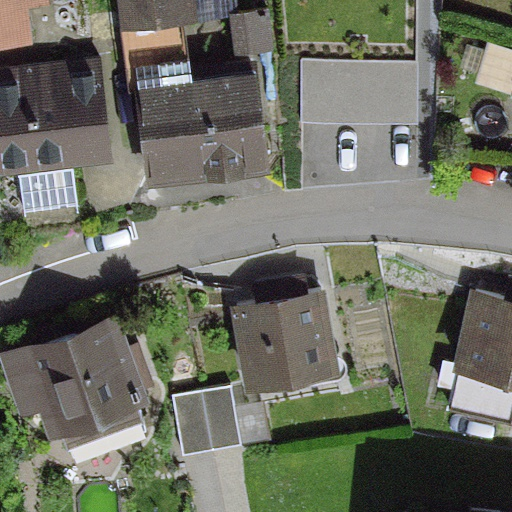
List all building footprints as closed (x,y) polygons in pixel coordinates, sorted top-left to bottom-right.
[(115,0),(119,34),(178,28),(177,21),(185,20),(183,0),(115,0)] [(234,50),(266,46),(262,9),(229,12),(234,50)] [(66,153),(106,148),(95,57),(0,68),(0,161),(13,160),(19,210),(72,203),(66,153)] [(158,73),(132,76),(145,170),(261,155),(250,71),(181,80),(178,57),(156,59),(158,73)] [(417,62),(302,61),(302,122),(417,124),(417,62)] [(255,299),(232,303),(246,381),(330,365),(315,288),(286,294),(283,280),(252,285),(255,299)] [(506,419),(511,393),(511,292),(503,290),(501,296),(472,289),(454,363),(440,359),(435,380),(449,383),(444,404),(506,419)] [(40,343),(42,351),(31,355),(20,359),(32,390),(54,382),(73,434),(75,433),(93,442),(150,421),(146,407),(148,406),(140,383),(145,381),(142,373),(137,375),(115,315),(40,343)] [(183,454),(199,451),(226,447),(240,445),(231,386),(173,395),(183,454)]
